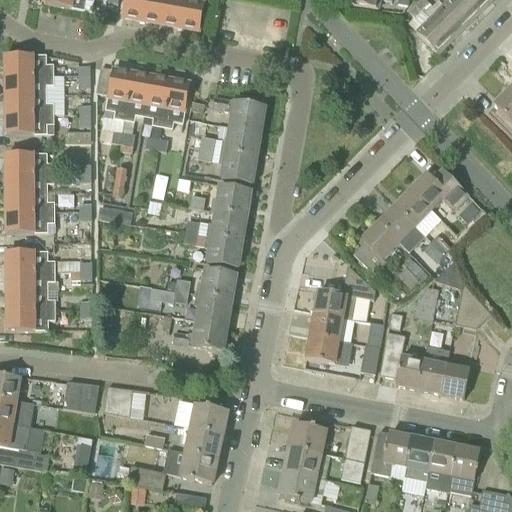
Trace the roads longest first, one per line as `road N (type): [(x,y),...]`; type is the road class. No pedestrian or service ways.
road 1 (residential): [(294,246),(278,212),(299,68),(131,37),(86,50),(27,39),(0,24)]
road 2 (residential): [(501,432),(258,392)]
road 3 (residential): [(294,246),(420,113)]
road 4 (residential): [(311,0),(420,113)]
road 5 (residential): [(155,377),(0,362)]
road 6 (residential): [(258,392),(278,279),(294,246)]
road 7 (residential): [(420,113),(511,20)]
road 8 (residential): [(238,511),(258,392)]
